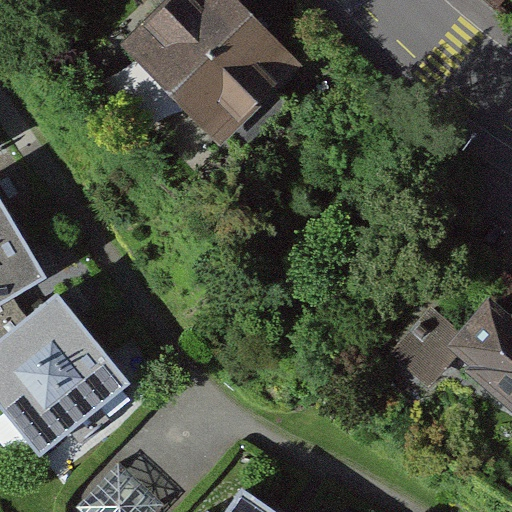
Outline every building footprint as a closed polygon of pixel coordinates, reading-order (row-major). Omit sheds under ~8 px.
[(319,62),(252,0),(187,0),(144,46),(245,140),(319,62)] [(2,182),(0,182),(0,321),(66,277),(2,182)] [(77,296),(0,361),(0,371),(69,452),(151,382),(77,296)] [(511,306),(487,335),(451,304),(411,351),(454,389),(487,351),(511,372),(511,306)] [(296,511),(265,492),(252,511),(296,511)]
